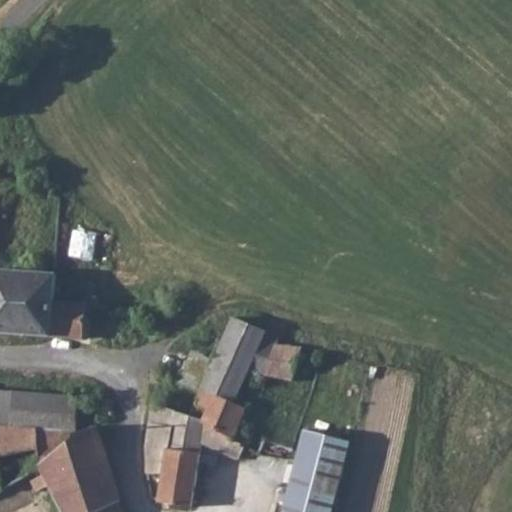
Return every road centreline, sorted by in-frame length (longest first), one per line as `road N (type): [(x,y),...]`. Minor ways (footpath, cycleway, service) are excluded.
road 1 (track): [(112,369),(229,306),(444,360),(454,387),(434,499)]
road 2 (residential): [(0,356),(112,369),(128,390),(125,451),(138,511)]
